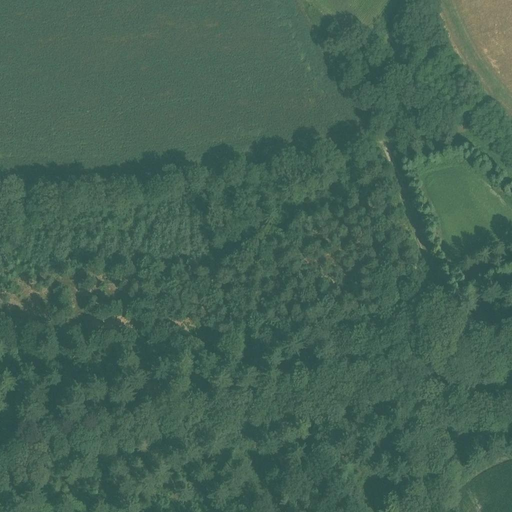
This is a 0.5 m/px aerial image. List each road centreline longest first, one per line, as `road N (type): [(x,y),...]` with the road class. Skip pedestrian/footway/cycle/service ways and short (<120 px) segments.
road 1 (track): [(435,367),(429,287),(384,137),(89,179),(0,174)]
road 2 (unclassified): [(0,448),(435,367)]
road 3 (unclassified): [(414,511),(435,367)]
